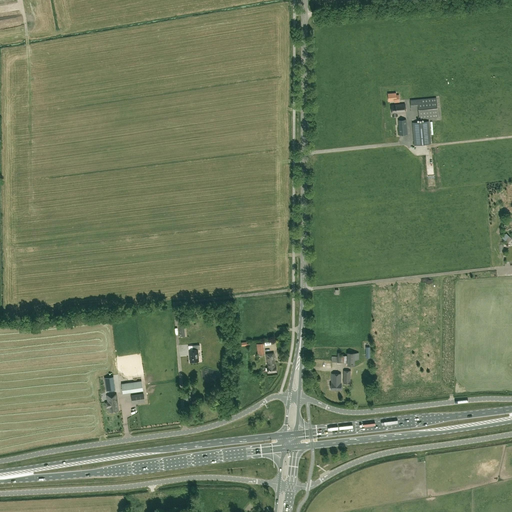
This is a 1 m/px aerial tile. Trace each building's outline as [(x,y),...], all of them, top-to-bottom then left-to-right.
[(399,95),(396,95),(396,93),(388,93),(389,101),(394,101),(395,102),(400,102),(399,95)] [(436,98),(411,100),(411,110),(419,109),(419,119),(438,117),(436,98)] [(393,114),(393,116),(398,116),(398,113),(406,113),(405,104),(391,105),(392,114),(393,114)] [(406,119),(398,120),(399,135),(407,134),(406,119)] [(429,121),(412,123),(415,145),(431,144),(429,121)] [(193,349),(189,350),(190,354),(190,357),(190,361),(199,361),(198,349),(200,349),(200,345),(192,345),(193,349)] [(266,354),(268,367),(267,367),(268,373),(277,372),(276,366),(275,366),(273,353),(266,354)] [(338,356),(332,356),(332,362),(341,362),(341,353),(338,353),(338,356)] [(348,353),(347,365),(354,365),(355,360),(359,360),(359,353),(348,353)] [(341,390),(342,383),(341,383),(341,374),(332,373),(332,383),(331,383),(331,389),(341,390)] [(113,376),(104,377),(106,391),(114,390),(113,376)] [(143,390),(141,381),(122,384),(123,393),(143,390)] [(109,412),(119,410),(118,405),(117,405),(117,402),(116,394),(107,395),(108,402),(106,402),(106,407),(109,407),(109,412)] [(143,394),(132,396),(133,403),(144,402),(143,394)] [(184,398),(191,405),(195,402),(188,394),(184,398)] [(206,415),(206,424),(214,424),(214,415),(206,415)]
